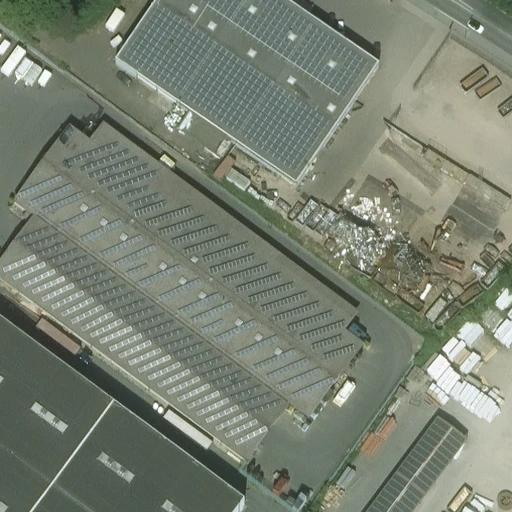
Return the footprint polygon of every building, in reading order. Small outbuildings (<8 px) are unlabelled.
[(377,70),(274,0),(160,0),(115,66),(293,188),(377,70)] [(104,128),(90,147),(130,176),(142,157),(104,128)] [(35,221),(90,147),(69,132),(14,205),(35,221)] [(130,176),(90,147),(35,221),(290,408),(304,418),(361,347),(130,176)] [(290,408),(35,221),(0,269),(0,285),(247,466),(290,408)] [(0,511),(37,511),(114,411),(0,326),(0,511)] [(114,411),(37,511),(239,511),(244,506),(114,411)] [(444,423),(377,511),(424,511),(474,443),(444,423)]
